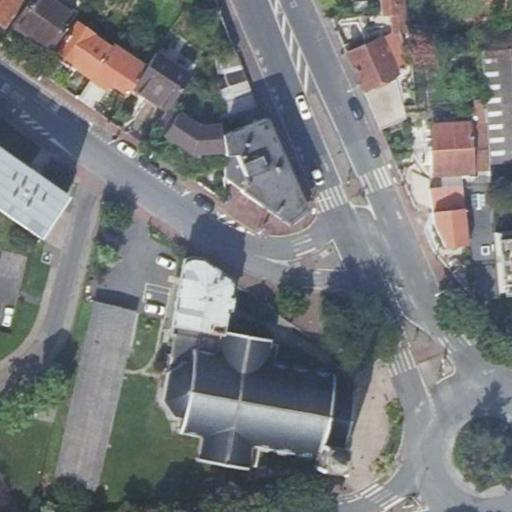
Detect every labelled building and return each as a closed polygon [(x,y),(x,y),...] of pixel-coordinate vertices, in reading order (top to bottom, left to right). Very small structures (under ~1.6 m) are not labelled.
[(0,0),(0,24),(5,28),(26,0),(0,0)] [(72,16),(49,0),(30,0),(13,23),(48,48),(72,16)] [(390,14),(393,32),(393,34),(400,33),(406,32),(401,6),(396,7),(396,0),(380,0),(382,15),(390,14)] [(72,66),(91,79),(111,48),(76,23),(52,57),(69,70),(72,66)] [(346,53),(362,89),(396,74),(394,70),(402,66),(400,37),(395,39),(388,34),(381,38),(346,53)] [(112,83),(130,94),(133,89),(147,69),(113,45),(111,48),(91,79),(108,90),(112,83)] [(511,86),(509,45),(481,46),(486,122),(489,160),(511,157),(511,86)] [(190,77),(157,54),(147,69),(133,89),(134,90),(148,99),(167,112),(169,108),(190,77)] [(237,55),(216,57),(218,84),(225,158),(225,179),(288,223),(305,210),(265,118),(260,120),(237,55)] [(89,80),(80,96),(100,107),(109,91),(89,80)] [(407,114),(396,80),(364,94),(380,131),(407,114)] [(178,114),(169,108),(167,112),(158,124),(168,130),(178,114)] [(192,155),(223,153),(221,126),(199,128),(178,114),(168,130),(164,135),(192,155)] [(489,160),(486,122),(467,123),(470,172),(490,171),(489,160)] [(470,172),(467,123),(430,126),(433,175),(470,172)] [(0,210),(37,237),(66,195),(0,148),(0,210)] [(405,170),(399,172),(410,198),(415,208),(431,214),(429,189),(428,181),(419,174),(415,163),(404,168),(405,170)] [(494,234),(491,184),(460,187),(463,209),(467,244),(474,299),(474,300),(499,297),(498,291),(496,262),(494,234)] [(460,187),(429,189),(431,214),(433,224),(444,247),(467,244),(463,209),(460,187)] [(511,232),(494,234),(496,262),(498,291),(511,289),(511,232)] [(221,354),(225,331),(235,282),(201,259),(189,257),(183,260),(169,333),(174,335),(166,373),(181,360),(191,361),(194,349),(221,354)] [(98,306),(55,480),(91,489),(133,315),(98,306)] [(181,360),(166,373),(162,401),(172,417),(180,419),(179,424),(177,432),(180,433),(181,431),(201,436),(197,456),(196,460),(207,463),(207,462),(236,466),(237,467),(248,470),(248,466),(247,466),(248,465),(256,466),(259,450),(267,452),(271,449),(271,448),(277,450),(277,452),(278,454),(289,456),(292,454),(292,453),(298,454),(298,455),(300,458),(310,460),(312,458),(313,457),(315,458),(314,468),(340,473),(345,447),(344,447),(344,444),(344,441),(343,441),(344,439),(343,439),(343,437),(342,437),(342,434),(341,434),(342,432),(341,432),(345,407),(346,407),(347,404),(348,404),(348,402),(350,402),(350,401),(351,401),(352,398),(353,398),(353,393),(355,393),(332,388),(334,374),(332,374),(331,375),(329,374),(329,373),(327,370),(315,368),(314,370),(314,371),(307,370),(308,369),(306,366),(295,364),(293,366),(292,367),(286,366),(286,365),(285,362),(276,360),(278,345),(270,343),(270,341),(272,342),(272,341),(272,339),(268,338),(268,339),(261,337),(261,339),(231,333),(231,332),(225,331),(221,354),(194,349),(191,361),(181,360)] [(58,401),(42,397),(36,417),(53,421),(58,401)]
